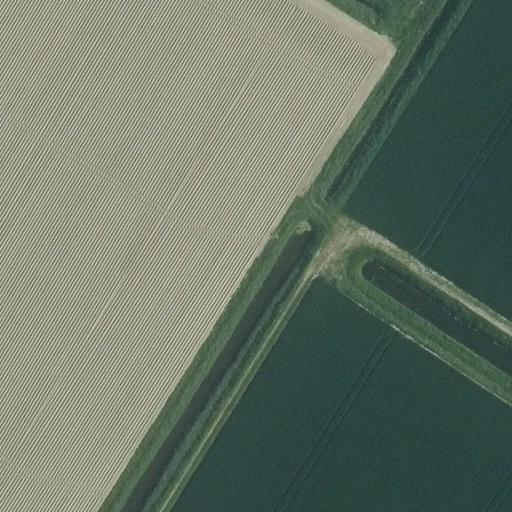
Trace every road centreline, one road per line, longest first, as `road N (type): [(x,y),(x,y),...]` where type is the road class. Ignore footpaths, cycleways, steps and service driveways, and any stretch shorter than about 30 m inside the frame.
road 1 (track): [(336,231),(168,511)]
road 2 (track): [(511,340),(296,198)]
